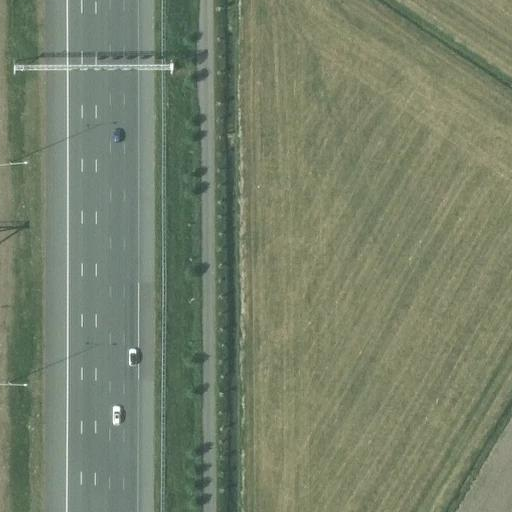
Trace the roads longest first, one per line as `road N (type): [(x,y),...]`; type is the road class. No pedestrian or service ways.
road 1 (unclassified): [(208,511),(207,0)]
road 2 (motorway): [(94,511),(94,0)]
